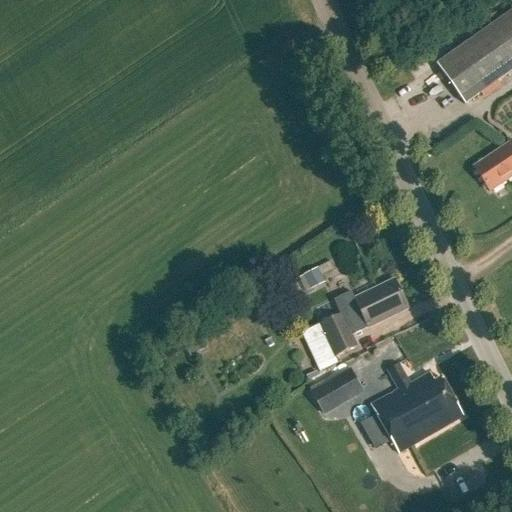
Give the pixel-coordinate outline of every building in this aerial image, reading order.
[(511,13),(440,65),(467,104),(511,72),(511,13)] [(511,151),(508,146),(473,169),(489,193),(511,177),(511,151)] [(357,298),(371,327),(412,308),(398,279),(357,298)] [(319,325),(334,358),(360,346),(345,313),(319,325)] [(374,404),(400,452),(466,417),(444,377),(436,381),(431,372),(412,382),(402,364),(391,370),(401,389),(374,404)] [(311,394),(323,415),(362,393),(350,371),(311,394)]
